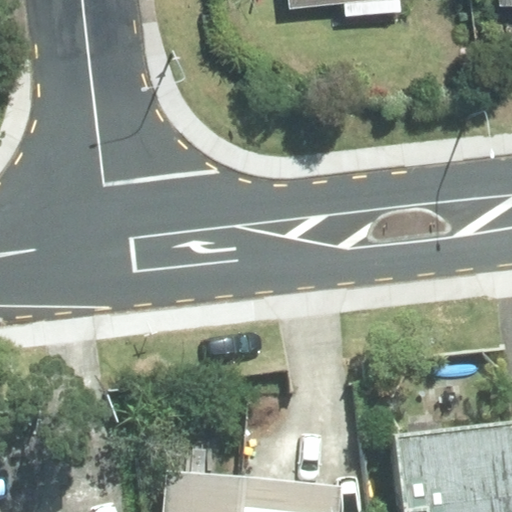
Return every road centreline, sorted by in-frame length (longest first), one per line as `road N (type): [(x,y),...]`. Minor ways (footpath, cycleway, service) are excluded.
road 1 (tertiary): [(114,238),(511,199)]
road 2 (tertiary): [(80,0),(114,238)]
